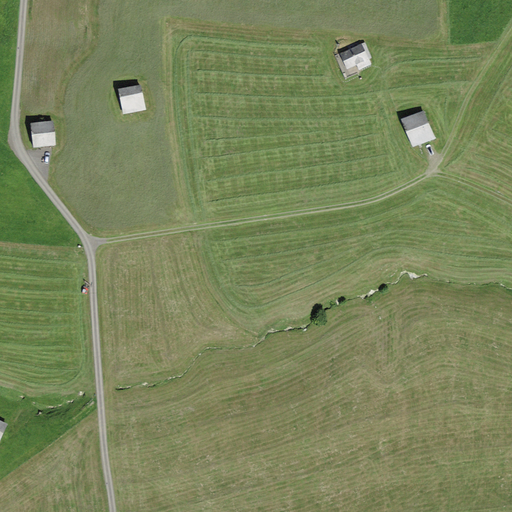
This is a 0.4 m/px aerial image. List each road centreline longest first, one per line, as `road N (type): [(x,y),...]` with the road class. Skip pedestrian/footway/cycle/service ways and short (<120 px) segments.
road 1 (track): [(431,172),(360,202),(89,245)]
road 2 (track): [(511,30),(470,91),(431,172)]
